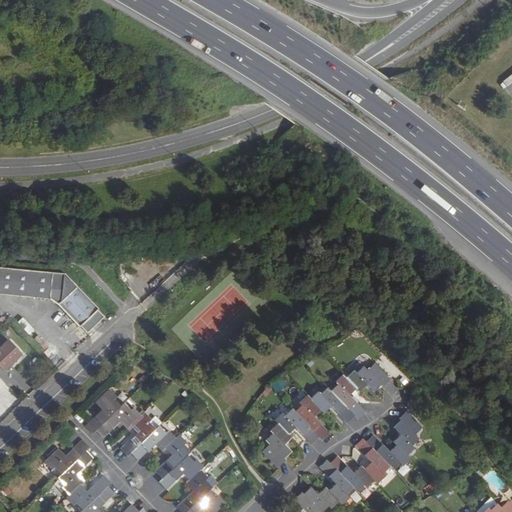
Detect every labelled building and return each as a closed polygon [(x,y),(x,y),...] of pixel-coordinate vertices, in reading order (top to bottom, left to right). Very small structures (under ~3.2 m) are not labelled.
[(78,326),(78,325),(85,332),(102,316),(95,309),(96,308),(76,287),(63,274),(42,272),(0,268),(0,293),(51,299),(58,305),(78,326)] [(23,318),(19,322),(29,333),(33,329),(23,318)] [(21,354),(9,342),(0,350),(0,365),(4,370),(21,354)] [(354,372),(346,378),(357,389),(360,392),(367,385),(371,389),(374,393),(382,386),(383,387),(390,380),(376,364),(368,371),(364,367),(357,373),(354,372)] [(346,378),(343,375),(336,381),(338,384),(331,391),(355,415),(359,419),(366,412),(356,402),(350,396),(357,389),(346,378)] [(277,393),(285,389),(280,380),(271,384),(277,393)] [(331,391),(328,388),(321,394),(319,392),(311,399),(321,410),(324,413),(331,406),(339,413),(348,423),(355,415),(331,391)] [(103,410),(86,426),(93,434),(97,430),(122,406),(114,399),(117,396),(111,390),(96,403),(103,410)] [(311,399),(308,396),(300,403),(303,405),(295,412),(320,437),(323,440),(330,433),(324,427),(314,417),(321,410),(311,399)] [(122,406),(97,430),(104,438),(118,424),(121,422),(123,425),(128,429),(131,425),(142,415),(134,408),(132,411),(125,403),(122,406)] [(295,412),(292,408),(285,415),(283,413),(275,420),(278,424),(289,435),(296,428),(303,434),(312,444),(320,437),(295,412)] [(134,436),(121,449),(128,456),(132,452),(156,429),(149,422),(152,419),(145,412),(142,415),(131,425),(138,433),(134,436)] [(423,428),(407,412),(400,419),(401,420),(394,427),(397,431),(401,435),(394,442),(397,445),(407,456),(415,449),(412,446),(419,439),(415,435),(423,428)] [(263,451),(278,468),(285,461),(284,459),(291,452),(288,448),(285,445),(292,438),(289,435),(278,424),(271,430),(273,433),(266,440),(270,444),(263,451)] [(131,425),(128,429),(134,436),(138,433),(131,425)] [(156,429),(132,452),(139,460),(155,445),(162,451),(166,448),(176,438),(169,431),(167,433),(160,426),(156,429)] [(173,455),(156,472),(163,479),(188,455),(191,452),(184,445),(187,442),(180,435),(176,438),(166,448),(173,455)] [(410,459),(407,456),(397,445),(390,452),(383,445),(373,435),(366,442),(390,467),(393,470),(401,463),(403,466),(410,459)] [(82,439),(70,452),(66,455),(63,453),(59,449),(45,462),(52,469),(54,467),(61,474),(86,450),(89,446),(82,439)] [(390,467),(366,442),(363,439),(356,446),(362,452),(372,462),(364,469),(375,481),(377,483),(385,476),(383,474),(390,467)] [(61,474),(58,477),(60,479),(65,484),(63,487),(70,494),(81,484),(84,481),(77,473),(93,457),(86,450),(61,474)] [(188,455),(163,479),(160,482),(167,490),(183,474),(190,481),(201,471),(204,468),(197,460),(195,462),(188,455)] [(375,481),(364,469),(361,467),(354,473),(347,465),(338,456),(331,463),(355,489),(358,492),(365,485),(368,487),(375,481)] [(355,489),(331,463),(328,460),(320,467),(329,476),(336,483),(328,491),(339,502),(342,505),(349,497),(347,495),(355,489)] [(398,469),(402,476),(410,471),(407,464),(398,469)] [(51,470),(58,477),(61,474),(54,467),(52,469),(51,470)] [(201,471),(190,481),(187,484),(194,491),(177,507),(181,511),(187,511),(209,491),(212,488),(205,480),(208,478),(201,471)] [(70,494),(66,497),(73,504),(76,502),(83,510),(108,485),(111,482),(104,475),(87,491),(81,484),(70,494)] [(65,484),(60,479),(56,483),(60,487),(63,487),(65,484)] [(423,487),(427,495),(435,490),(432,483),(423,487)] [(83,510),(80,511),(101,511),(98,508),(115,492),(108,485),(83,510)] [(339,502),(328,491),(325,488),(318,494),(314,490),(312,487),(304,494),(303,492),(295,500),(307,511),(322,511),(330,506),(332,508),(339,502)] [(209,491),(187,511),(201,511),(205,509),(207,511),(216,511),(225,503),(219,496),(216,498),(209,491)] [(501,508),(508,502),(503,496),(488,509),(490,511),(492,511),(499,506),(501,508)] [(511,511),(511,505),(508,502),(501,508),(499,506),(492,511),(490,511),(488,509),(485,511),(511,511)]
